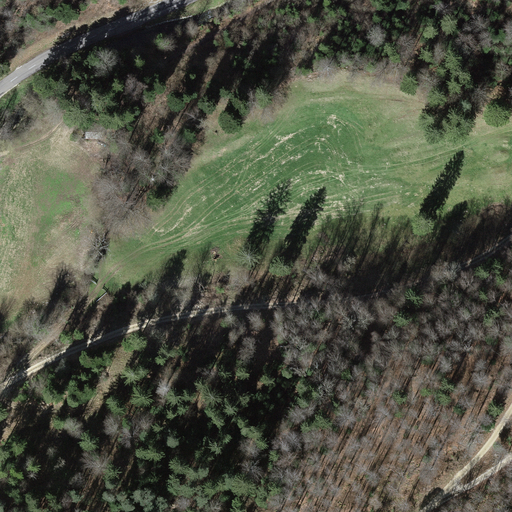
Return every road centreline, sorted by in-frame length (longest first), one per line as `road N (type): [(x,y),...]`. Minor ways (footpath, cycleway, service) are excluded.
road 1 (track): [(0,386),(132,328),(240,305),(354,299),(451,272),(511,237)]
road 2 (secondary): [(179,0),(53,54),(0,88)]
road 3 (track): [(126,85),(265,0)]
road 4 (track): [(423,511),(489,447),(511,407)]
